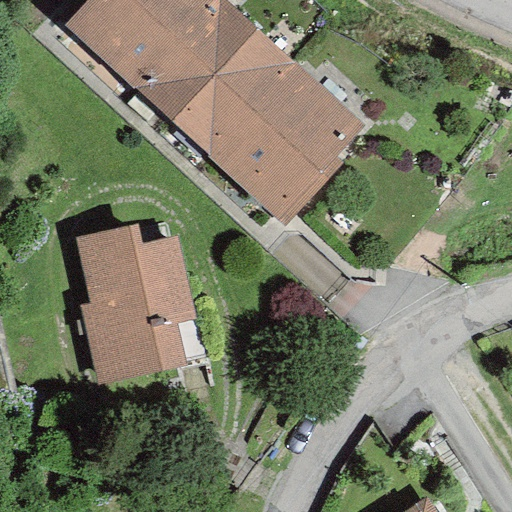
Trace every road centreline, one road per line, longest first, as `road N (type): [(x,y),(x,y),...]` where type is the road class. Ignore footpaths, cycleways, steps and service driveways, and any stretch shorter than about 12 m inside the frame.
road 1 (residential): [(405,349),(269,495),(263,511)]
road 2 (residential): [(405,349),(510,511)]
road 3 (residential): [(511,296),(454,308),(405,349)]
